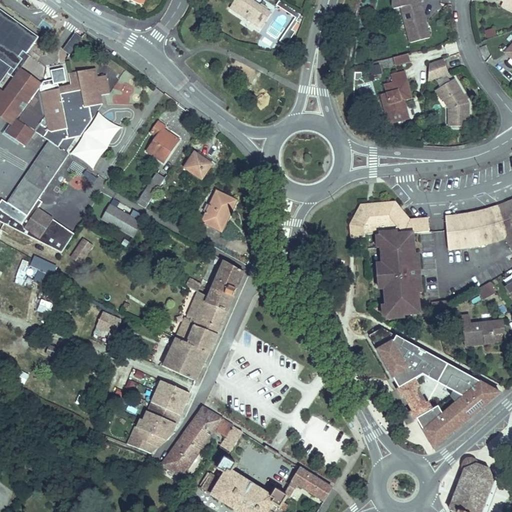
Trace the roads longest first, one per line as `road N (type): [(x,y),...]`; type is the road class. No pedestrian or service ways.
road 1 (residential): [(278,234),(200,400),(146,463)]
road 2 (secondary): [(393,466),(288,272)]
road 3 (residential): [(511,111),(464,38),(463,0)]
